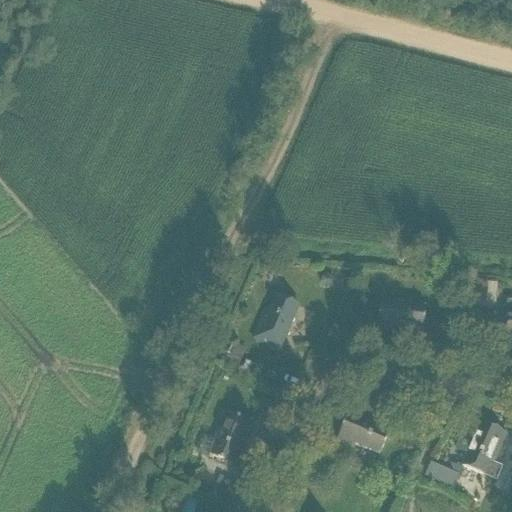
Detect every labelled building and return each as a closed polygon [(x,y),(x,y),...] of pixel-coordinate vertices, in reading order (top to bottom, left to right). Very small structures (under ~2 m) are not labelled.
[(321,279),(320,284),(322,289),(327,290),(332,287),(333,282),(331,277),(326,276),(321,279)] [(477,283),(475,302),(485,303),(487,284),(477,283)] [(265,311),(253,340),(278,351),(297,307),(275,297),(269,312),(265,311)] [(376,332),(394,334),(395,330),(422,332),(424,308),(409,307),(409,303),(379,300),(376,332)] [(502,339),(511,340),(511,303),(505,303),(502,339)] [(229,342),(220,363),(236,370),(246,349),(229,342)] [(274,406),(270,417),(281,422),(285,411),(287,407),(276,402),(274,406)] [(374,429),(376,425),(348,413),(335,442),(352,450),(354,446),(379,457),(388,434),(374,429)] [(208,458),(231,467),(241,442),(245,443),(252,426),(222,414),(211,442),(214,444),(208,458)] [(493,466),(505,436),(479,425),(461,469),(495,484),(502,469),(493,466)]
